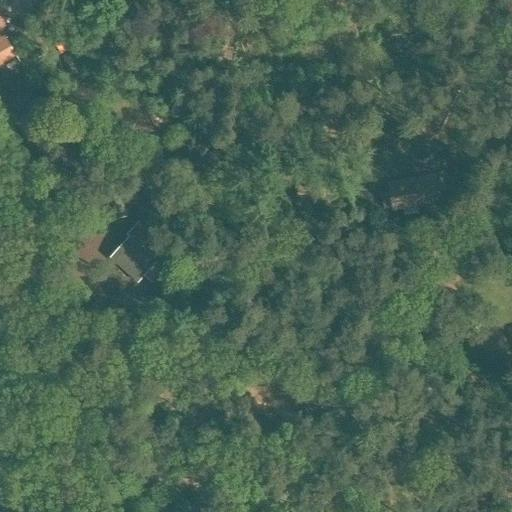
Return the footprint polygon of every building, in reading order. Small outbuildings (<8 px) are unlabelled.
[(0,36),(0,65),(17,55),(7,40),(3,42),(0,36)] [(435,180),(391,188),(392,193),(382,195),(385,210),(395,208),(395,211),(439,204),(435,180)] [(296,202),(316,204),(319,188),(298,185),(296,202)] [(127,218),(122,197),(105,201),(110,222),(127,218)] [(138,224),(128,235),(129,236),(110,257),(137,281),(156,260),(143,249),(153,238),(138,224)]
